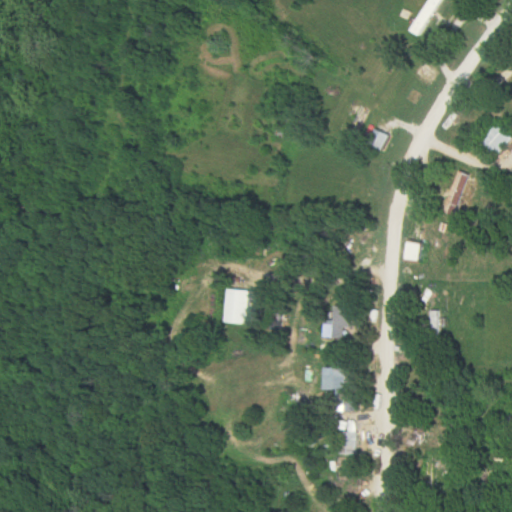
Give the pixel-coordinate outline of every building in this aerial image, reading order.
[(427,0),(412,32),(421,37),(438,0),(427,0)] [(433,85),(440,72),(424,63),(417,76),(433,85)] [(511,142),(511,135),(493,120),(475,143),(498,161),(511,142)] [(369,143),(381,152),(391,138),(379,129),(369,143)] [(460,217),(475,176),(462,172),(446,212),(460,217)] [(425,263),(426,243),(411,242),(409,262),(425,263)] [(230,324),(250,324),(249,289),(229,289),(230,324)] [(350,337),(350,307),(336,307),(336,324),(331,324),(331,337),(350,337)] [(441,312),(432,312),(432,350),(441,350),(441,312)] [(354,368),(326,368),(326,390),(338,390),(338,411),(354,411),(354,368)] [(342,455),(358,455),(358,432),(342,432),(342,455)] [(434,494),(435,454),(425,454),(424,494),(434,494)]
